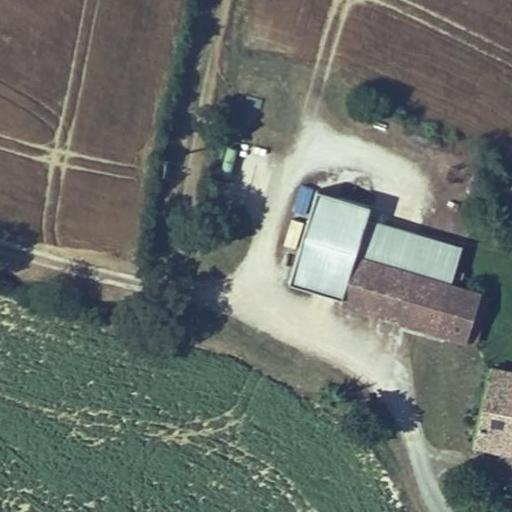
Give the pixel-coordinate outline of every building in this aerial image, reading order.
[(285,67),(282,95),(294,97),(298,68),(285,67)] [(223,152),(222,179),(233,179),(234,153),(223,152)] [(270,279),(324,294),(335,250),(346,212),(350,200),(296,185),(270,279)] [(442,239),(346,212),(335,250),(393,265),(432,276),(442,239)] [(393,265),(335,250),(324,294),(322,299),(380,315),(393,265)] [(432,276),(393,265),(380,315),(447,333),(461,283),(432,276)] [(511,373),(469,363),(452,444),(511,456),(511,373)]
